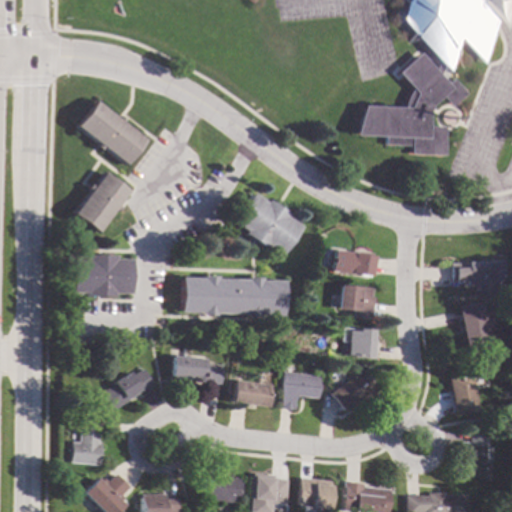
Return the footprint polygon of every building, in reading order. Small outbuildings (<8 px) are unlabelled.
[(511,0),(503,29),(495,20),(480,64),(456,39),(446,72),(441,67),(437,77),(443,84),(448,80),(461,94),(446,107),(439,98),(428,108),(425,114),(425,127),(439,128),(439,157),(405,156),(405,147),(379,146),(380,139),(351,138),(359,108),(400,109),(403,99),(408,91),(394,74),(417,54),(433,72),(436,68),(437,63),(399,21),(405,0),(511,0)] [(112,117),(113,116),(120,121),(119,122),(141,139),(120,167),(97,150),(96,152),(91,148),(92,146),(71,130),(92,101),(112,117)] [(125,192),(116,206),(117,207),(113,212),(111,211),(94,235),(67,215),(83,193),(81,191),(87,184),(89,185),(99,172),(125,192)] [(261,203),(263,200),(285,215),(283,218),(297,227),(278,255),(264,246),(262,249),(240,234),(242,231),(228,222),(247,194),(261,203)] [(352,253),(352,254),(371,257),(368,277),(326,271),(330,250),(352,253)] [(111,256),(111,259),(127,260),(126,295),(110,294),(110,298),(83,297),(83,293),(66,293),(67,258),(84,259),(84,255),(111,256)] [(498,289),(472,290),(472,287),(462,287),(462,281),(447,282),(446,265),(463,264),(463,263),(496,261),(498,289)] [(213,277),(213,279),(245,280),(245,278),(258,278),(258,281),(281,281),(280,316),(257,315),(256,318),(244,317),(244,315),(212,314),(212,316),(199,316),(199,313),(176,313),(177,278),(200,279),(200,276),(213,277)] [(368,288),(368,297),(370,297),(369,319),(350,317),(350,311),(332,310),(335,285),(368,288)] [(480,320),(486,318),(488,326),(481,328),(485,347),(475,349),(476,353),(466,355),(465,352),(463,352),(453,307),(476,302),(480,320)] [(371,330),(370,341),(372,341),(370,360),(348,358),(348,356),(344,356),(346,331),(355,332),(355,329),(371,330)] [(203,359),(202,364),(221,365),(220,384),(167,379),(169,356),(203,359)] [(150,385),(107,412),(96,394),(111,384),(110,382),(126,372),(129,377),(141,370),(150,385)] [(366,379),(372,389),(373,388),(375,391),(365,399),(355,405),(353,403),(340,412),(333,404),(327,394),(359,371),(366,379)] [(317,377),(318,388),(315,399),(294,396),(293,403),(294,403),(293,410),(277,408),(279,400),(278,384),(280,373),(317,377)] [(473,412),(450,416),(444,376),(466,373),(473,412)] [(269,385),(266,407),(252,406),(252,407),(246,405),(229,403),(232,380),(269,385)] [(96,418),(94,443),(96,443),(94,466),(66,463),(68,442),(74,443),(76,416),(96,418)] [(484,433),(483,447),(484,447),(481,481),(460,479),(461,462),(460,462),(462,445),(464,445),(465,432),(484,433)] [(217,469),(216,477),(237,479),(234,505),(196,500),(200,467),(217,469)] [(124,488),(116,496),(119,499),(116,502),(119,506),(113,511),(97,511),(78,493),(93,479),(96,482),(100,479),(103,482),(110,474),(124,488)] [(270,477),(270,478),(279,480),(277,497),(268,496),(265,511),(243,511),(249,474),(270,477)] [(326,482),(322,511),(313,511),(314,508),(292,506),(294,479),(326,482)] [(357,485),(357,487),(383,490),(381,511),(335,511),(337,494),(336,494),(337,483),(357,485)] [(438,496),(460,495),(461,511),(398,511),(398,497),(415,496),(416,497),(420,497),(420,494),(438,493),(438,496)] [(160,500),(173,500),(173,511),(136,511),(136,495),(160,495),(160,500)]
